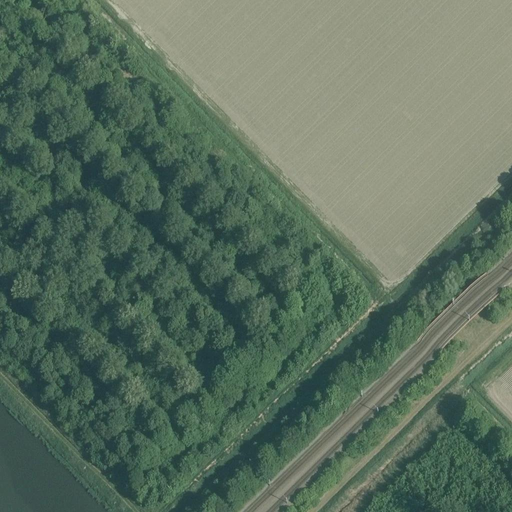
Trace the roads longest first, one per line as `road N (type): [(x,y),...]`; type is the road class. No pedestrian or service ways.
road 1 (track): [(379,299),(162,511)]
road 2 (track): [(511,321),(313,511)]
road 3 (track): [(0,373),(135,511)]
